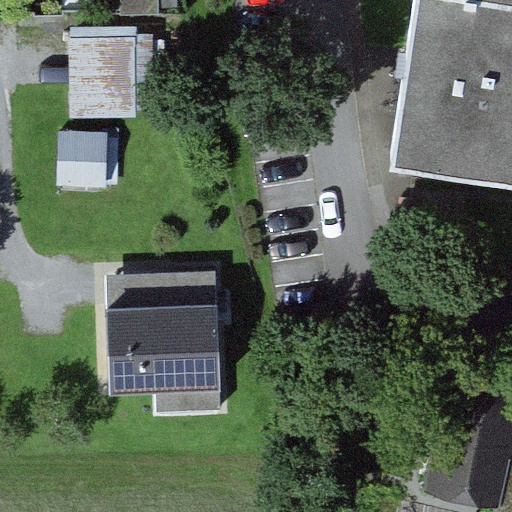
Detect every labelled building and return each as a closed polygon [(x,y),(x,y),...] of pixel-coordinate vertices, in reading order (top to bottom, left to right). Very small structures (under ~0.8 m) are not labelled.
[(132,0),(133,12),(167,11),(166,0),(132,0)] [(511,180),(511,0),(424,0),(416,61),(401,162),(511,180)] [(144,20),(71,20),(71,108),(144,109),(144,20)] [(59,180),(109,182),(111,124),(61,122),(59,180)] [(16,197),(15,132),(0,132),(0,182),(0,197),(16,197)] [(231,298),(120,301),(122,380),(233,377),(231,298)] [(511,389),(465,380),(445,477),(511,490),(511,389)]
